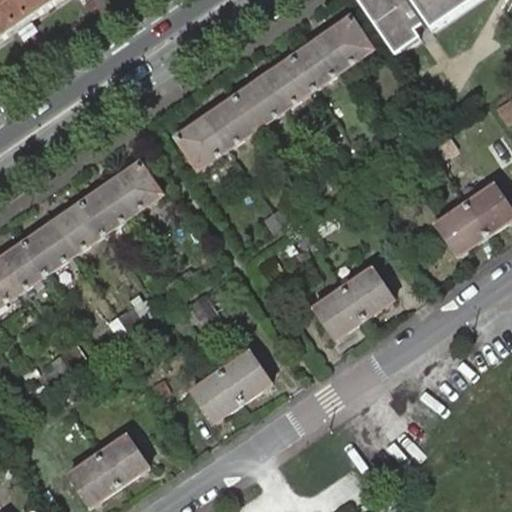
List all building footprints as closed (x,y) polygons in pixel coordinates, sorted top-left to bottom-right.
[(0,0),(0,44),(18,32),(32,22),(65,0),(0,0)] [(511,0),(357,0),(356,1),(391,51),(439,19),(448,24),(482,0),(511,0)] [(391,51),(397,59),(448,24),(439,19),(391,51)] [(351,21),(322,41),(345,73),(373,54),(351,21)] [(322,41),(293,61),(316,93),(345,73),(322,41)] [(293,61),(264,81),(287,113),(316,93),(293,61)] [(264,81),(235,100),(258,132),(287,113),(264,81)] [(235,100),(206,120),(229,152),(258,132),(235,100)] [(511,101),(496,109),(503,125),(511,121),(511,101)] [(229,152),(206,120),(177,140),(199,173),(229,152)] [(447,143),(428,150),(433,163),(452,155),(447,143)] [(141,165),(112,185),(134,218),(163,198),(141,165)] [(112,185),(83,205),(105,237),(134,218),(112,185)] [(511,207),(498,188),(467,207),(488,237),(511,222),(511,207)] [(83,205),(53,226),(75,258),(105,237),(83,205)] [(488,237),(467,207),(438,228),(458,258),(488,237)] [(53,226),(25,245),(47,278),(75,258),(53,226)] [(25,245),(0,261),(0,272),(18,297),(47,278),(25,245)] [(344,291),(366,322),(396,302),(374,271),(344,291)] [(0,309),(18,297),(0,272),(0,309)] [(337,342),(366,322),(344,291),(315,311),(337,342)] [(200,330),(218,322),(207,295),(188,303),(200,330)] [(54,379),(83,357),(74,346),(45,368),(54,379)] [(253,354),(223,374),(245,405),(274,385),(253,354)] [(245,405),(223,374),(193,395),(214,426),(245,405)] [(131,438),(99,459),(120,490),(150,469),(131,438)] [(120,490),(99,459),(70,479),(91,510),(120,490)]
